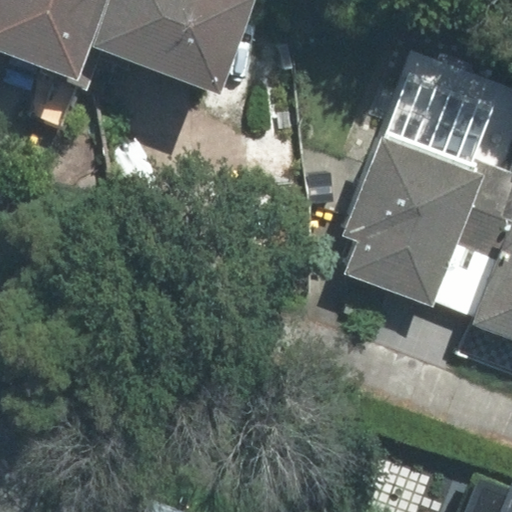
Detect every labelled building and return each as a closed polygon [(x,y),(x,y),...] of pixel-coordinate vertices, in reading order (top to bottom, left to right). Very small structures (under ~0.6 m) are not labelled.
[(0,0),(0,75),(51,96),(67,56),(193,105),(234,0),(0,0)] [(417,299),(443,248),(466,178),(358,143),(327,241),(342,246),(328,288),(412,315),(417,299)] [(511,346),(511,228),(497,224),(463,331),(511,346)] [(511,511),(511,496),(453,478),(442,511),(511,511)] [(157,511),(134,502),(129,511),(157,511)]
